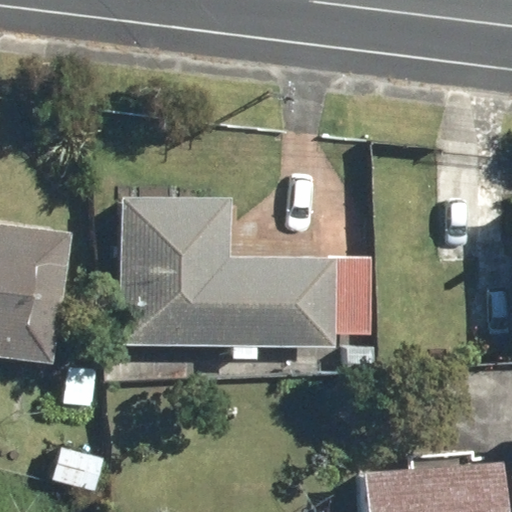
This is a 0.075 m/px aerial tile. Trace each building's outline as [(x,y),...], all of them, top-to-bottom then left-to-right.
[(104,198),(103,346),(322,349),(323,259),(215,257),(215,199),(104,198)] [(511,202),(500,204),(509,347),(511,346),(511,202)] [(0,227),(0,360),(29,364),(46,233),(0,227)] [(100,451),(40,448),(37,493),(97,496),(100,451)] [(345,474),(347,511),(493,511),(491,465),(345,474)]
